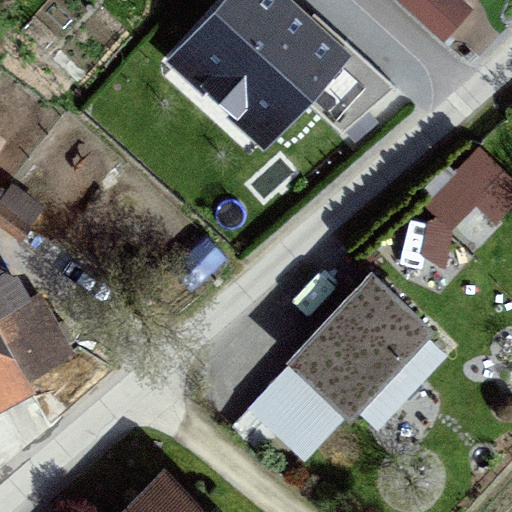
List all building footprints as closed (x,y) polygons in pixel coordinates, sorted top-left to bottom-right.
[(350,56),(288,0),(221,0),(166,61),(264,150),(350,56)] [(0,396),(74,355),(42,295),(21,308),(1,270),(0,269),(0,396)] [(368,275),(298,356),(355,405),(425,325),(368,275)] [(290,368),(253,406),(304,455),(341,417),(290,368)] [(203,511),(166,476),(131,511),(203,511)]
